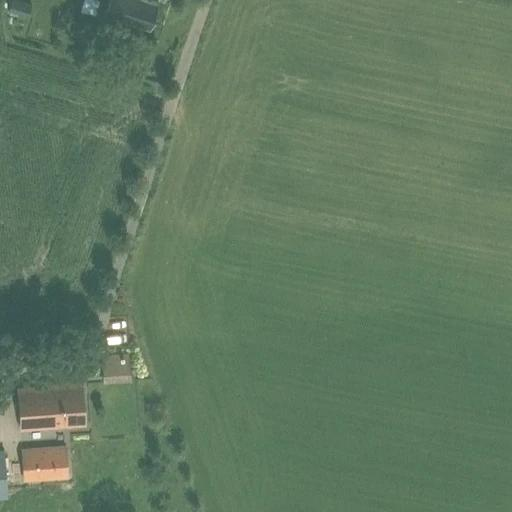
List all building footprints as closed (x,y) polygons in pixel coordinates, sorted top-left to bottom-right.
[(16,0),(10,0),(7,11),(27,18),(31,5),(16,0)] [(109,0),(105,15),(146,29),(155,2),(149,0),(109,0)] [(121,387),(122,375),(108,373),(107,386),(121,387)] [(77,380),(58,382),(58,385),(17,388),(20,428),(84,423),(82,383),(77,384),(77,380)] [(21,449),(23,481),(68,478),(66,445),(21,449)]
